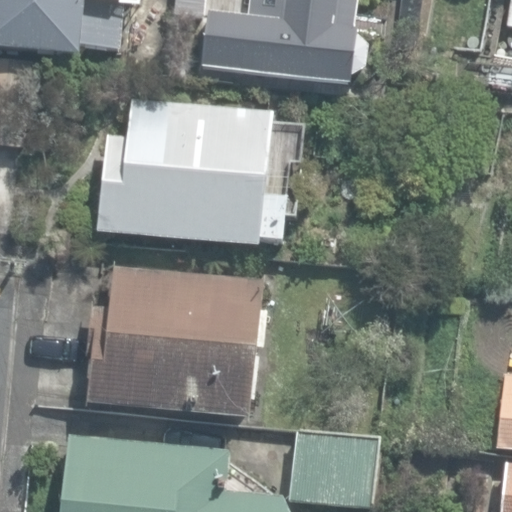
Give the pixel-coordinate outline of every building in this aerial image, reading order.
[(0,0),(0,52),(83,61),(83,60),(84,48),(121,52),(126,4),(124,3),(124,0),(0,0)] [(177,0),(176,17),(205,19),(206,0),(177,0)] [(198,70),(350,89),(354,79),(368,75),(371,50),(355,37),(360,0),(250,0),(248,15),(208,14),(198,70)] [(0,147),(28,150),(34,67),(0,63),(0,147)] [(98,234),(261,252),(262,244),(284,247),(289,201),(266,199),(275,119),(133,103),(129,139),(109,137),(98,234)] [(89,404),(250,422),(266,285),(115,267),(110,312),(94,310),(89,355),(94,355),(89,404)] [(511,382),(502,449),(511,449),(511,382)] [(62,511),(288,511),(284,502),(228,496),(232,456),(70,439),(62,511)] [(374,511),(382,449),(299,441),(292,508),(321,511),(374,511)]
